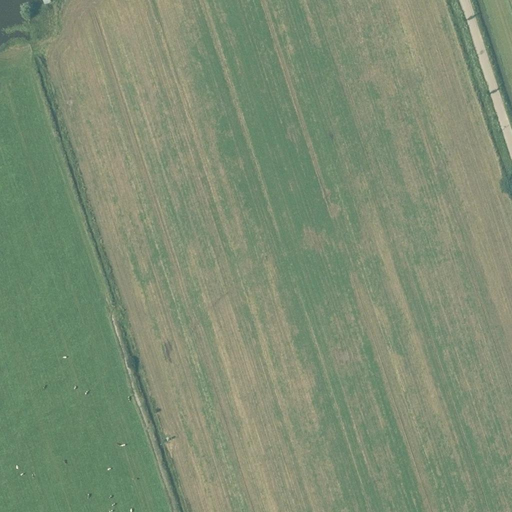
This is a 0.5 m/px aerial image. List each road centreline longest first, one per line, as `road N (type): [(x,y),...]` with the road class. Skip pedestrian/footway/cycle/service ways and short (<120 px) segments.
road 1 (track): [(173,511),(25,52),(50,33),(45,0)]
road 2 (unclassified): [(511,149),(463,0)]
